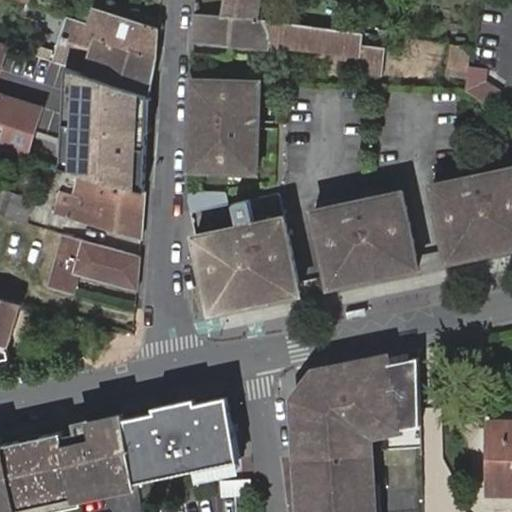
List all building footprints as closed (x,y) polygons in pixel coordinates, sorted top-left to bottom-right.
[(218,0),(216,14),(258,21),(261,0),(218,0)] [(68,65),(152,94),(160,28),(96,8),(87,24),(71,19),(59,62),(68,65)] [(194,13),(190,44),(265,53),(266,44),(359,56),(360,45),(361,34),(258,21),(216,14),(194,13)] [(43,109),(0,94),(0,70),(9,45),(0,42),(0,149),(28,157),(43,109)] [(359,56),(358,78),(381,79),(382,46),(360,45),(359,56)] [(447,72),(466,74),(469,51),(451,49),(447,72)] [(152,94),(68,65),(61,167),(82,172),(146,190),(147,171),(152,94)] [(465,90),(490,105),(500,88),(486,80),(487,69),(468,67),(465,90)] [(260,83),(192,81),(191,116),(190,172),(258,174),(259,128),(240,127),(240,121),(259,121),(260,83)] [(511,167),(433,184),(448,251),(450,261),(511,247),(511,237),(511,236),(511,167)] [(118,235),(142,239),(147,197),(78,177),(72,196),(60,193),(54,214),(118,235)] [(0,216),(27,226),(36,203),(0,190),(0,216)] [(404,191),(315,210),(329,276),(331,287),(420,267),(418,257),(404,191)] [(226,193),(189,192),(189,201),(191,213),(229,205),(226,193)] [(240,226),(196,235),(211,302),(300,283),(280,194),(235,203),(240,226)] [(141,256),(60,235),(46,285),(72,293),(77,273),(78,273),(138,289),(141,256)] [(448,251),(418,257),(420,267),(450,261),(448,251)] [(329,276),(300,283),(302,293),(331,287),(329,276)] [(211,302),(213,312),(302,293),(300,283),(211,302)] [(0,339),(9,343),(22,302),(0,295),(0,339)] [(0,355),(5,354),(9,343),(0,339),(0,355)] [(383,364),(419,357),(418,349),(382,358),(383,364)] [(294,413),(298,459),(305,459),(308,511),(375,511),(371,449),(364,450),(362,430),(399,422),(400,429),(421,424),(420,413),(419,357),(383,364),(382,358),(321,371),(294,413)] [(311,373),(293,401),(294,413),(321,371),(311,373)] [(229,396),(125,419),(134,471),(156,465),(159,478),(241,460),(229,396)] [(0,511),(11,511),(20,510),(20,511),(67,511),(82,509),(79,496),(81,496),(137,484),(136,483),(134,471),(125,419),(99,425),(97,424),(94,423),(92,423),(89,423),(87,426),(85,429),(86,432),(75,435),(74,431),(72,432),(0,447),(0,511)] [(511,493),(511,421),(489,421),(488,493),(511,493)] [(369,435),(400,429),(399,422),(362,430),(364,450),(371,449),(369,435)] [(308,511),(305,459),(298,459),(301,511),(308,511)] [(136,483),(159,478),(156,465),(134,471),(136,483)] [(228,496),(253,495),(252,481),(245,482),(227,483),(228,496)]
